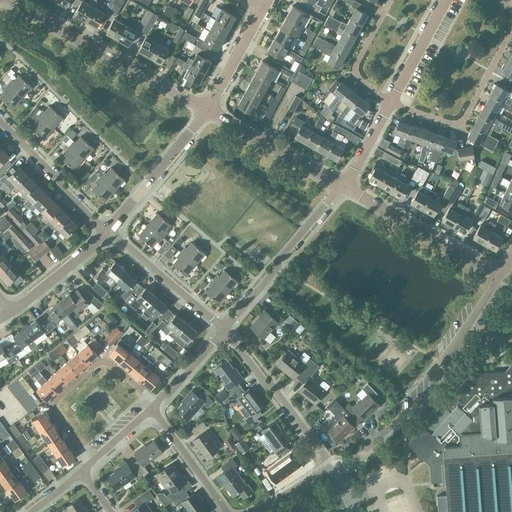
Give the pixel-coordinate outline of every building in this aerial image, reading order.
[(74,15),(75,16),(74,18),(79,21),(80,18),(85,21),(93,7),(96,1),(94,0),(90,0),(88,4),(82,1),(82,0),(75,0),(74,3),(80,6),(74,15)] [(111,0),(105,10),(111,13),(115,6),(118,0),(111,0)] [(111,13),(116,16),(124,0),(118,0),(115,6),(111,13)] [(203,0),(198,10),(203,13),(209,2),(205,0),(203,0)] [(167,17),(172,8),(168,5),(163,14),(167,17)] [(292,6),(286,17),(301,25),(307,14),(292,6)] [(104,13),(93,7),(85,21),(96,27),(104,13)] [(172,8),(167,17),(172,19),(177,10),(172,8)] [(193,10),(189,8),(184,16),(189,19),(193,10)] [(356,8),(350,19),(362,25),(367,15),(356,8)] [(222,9),(215,20),(230,28),(236,17),(222,9)] [(142,32),(153,13),(148,10),(138,30),(142,32)] [(312,11),(309,17),(320,24),(324,18),(312,11)] [(153,13),(142,32),(148,35),(159,16),(153,13)] [(340,22),(329,16),(326,20),(356,36),(362,25),(350,19),(347,25),(340,22)] [(287,32),(295,36),(301,25),(286,17),(280,28),(287,32)] [(117,39),(125,25),(114,19),(106,33),(117,39)] [(128,20),(125,25),(117,39),(122,42),(121,44),(126,47),(127,45),(128,45),(136,31),(130,28),(133,23),(128,20)] [(215,20),(209,31),(224,39),(230,28),(215,20)] [(356,36),(326,20),(324,25),(337,32),(336,34),(340,36),(338,40),(350,47),(356,36)] [(280,28),(274,39),(289,47),(295,36),(287,32),(280,28)] [(174,40),(179,43),(185,32),(180,29),(174,40)] [(311,30),(305,42),(310,44),(316,33),(311,30)] [(224,39),(209,31),(203,42),(217,50),(224,39)] [(156,34),(152,40),(146,37),(138,51),(149,57),(161,37),(156,34)] [(166,40),(161,37),(149,57),(154,60),(153,62),(158,65),(160,63),(161,64),(169,49),(163,46),(166,40)] [(317,37),(315,41),(344,57),(350,47),(338,40),(335,45),(331,43),(330,44),(317,37)] [(283,59),(285,53),(301,62),(304,56),(303,56),(299,53),(289,48),(289,47),(274,39),(268,50),(283,59)] [(195,45),(208,53),(211,47),(198,40),(195,45)] [(344,57),(315,41),(312,45),(323,51),(323,52),(330,56),(327,62),(338,68),(344,57)] [(299,53),(303,56),(310,44),(305,42),(299,53)] [(208,53),(195,45),(192,51),(205,58),(208,53)] [(186,63),(205,73),(211,62),(197,54),(193,61),(189,58),(186,63)] [(173,56),(167,67),(173,70),(176,63),(178,59),(173,56)] [(176,63),(188,69),(185,76),(188,78),(184,85),(189,88),(193,81),(199,84),(205,73),(186,63),(178,59),(176,63)] [(511,61),(509,60),(503,71),(511,75),(511,61)] [(255,73),(270,81),(276,70),(262,62),(255,73)] [(279,71),(291,77),(294,72),(283,65),(279,71)] [(291,77),(290,81),(295,84),(301,73),(299,71),(296,70),(294,72),(291,77)] [(255,73),(249,84),(264,92),(270,81),(255,73)] [(295,84),(301,87),(307,76),(301,73),(295,84)] [(23,97),(27,93),(32,87),(19,75),(13,81),(12,80),(8,85),(22,98),(23,97)] [(307,76),(301,87),(306,90),(312,79),(307,76)] [(327,108),(329,109),(333,112),(342,100),(350,89),(341,82),(340,83),(336,80),(329,90),(336,96),(327,108)] [(264,92),(249,84),(243,95),(258,103),(264,92)] [(496,84),(490,95),(502,101),(506,104),(511,106),(511,99),(505,96),(508,90),(496,84)] [(22,98),(8,85),(3,90),(5,91),(0,96),(0,97),(13,108),(22,98)] [(281,86),(275,98),(280,100),(286,88),(281,86)] [(348,105),(339,116),(344,118),(360,97),(350,89),(342,100),(348,105)] [(258,103),(243,95),(237,106),(252,114),(258,103)] [(490,95),(485,106),(496,112),(502,101),(490,95)] [(302,99),(296,96),(288,109),(294,113),(302,99)] [(360,97),(344,118),(344,119),(354,124),(361,115),(370,104),(360,97)] [(275,98),(269,109),(274,112),(280,100),(275,98)] [(39,115),(53,128),(63,118),(50,106),(44,112),(43,111),(39,115)] [(479,116),(495,125),(498,120),(494,117),(496,112),(485,106),(479,116)] [(274,112),(269,109),(263,120),(268,122),(274,112)] [(329,109),(323,116),(326,118),(328,119),(333,112),(329,109)] [(53,128),(39,115),(34,121),(36,122),(31,128),(44,139),(53,128)] [(321,115),(317,122),(322,125),(326,118),(323,116),(321,115)] [(339,116),(336,122),(340,124),(341,124),(344,119),(344,118),(339,116)] [(479,116),(473,127),(490,135),(493,129),(495,125),(479,116)] [(289,128),(297,132),(294,137),(305,143),(312,130),(313,130),(314,127),(296,117),(289,128)] [(344,119),(341,124),(354,131),(357,125),(354,124),(344,119)] [(511,128),(498,120),(495,125),(503,129),(511,134),(511,132),(511,128)] [(364,121),(361,128),(365,130),(369,123),(364,121)] [(411,125),(399,121),(395,134),(401,136),(396,148),(401,150),(402,151),(403,147),(411,125)] [(312,130),(305,143),(316,149),(323,136),(318,134),(323,125),(322,125),(317,122),(314,127),(313,130),(312,130)] [(341,128),(336,125),(333,130),(338,133),(341,128)] [(405,142),(410,143),(412,140),(418,142),(422,128),(411,125),(405,142)] [(495,125),(493,129),(501,133),(503,129),(495,125)] [(490,135),(473,127),(468,137),(480,144),(480,143),(486,147),(491,136),(490,135)] [(341,128),(338,133),(344,136),(349,139),(352,134),(341,128)] [(422,128),(418,142),(423,144),(420,153),(421,153),(418,161),(423,162),(425,158),(427,151),(434,132),(422,128)] [(323,136),(316,149),(326,155),(338,133),(333,130),(328,139),(323,136)] [(434,132),(427,151),(432,152),(433,153),(435,147),(440,149),(441,149),(445,136),(434,132)] [(338,133),(326,155),(337,161),(345,145),(340,142),(344,136),(338,133)] [(74,141),(74,142),(68,137),(64,141),(67,144),(70,146),(84,159),(94,148),(81,136),(76,142),(74,141)] [(440,149),(439,154),(445,156),(446,151),(452,153),(457,140),(445,136),(441,149),(440,149)] [(67,144),(64,141),(59,146),(63,149),(67,144)] [(396,148),(389,144),(386,149),(398,156),(401,150),(396,148)] [(70,146),(65,151),(66,152),(62,158),(75,170),(84,159),(70,146)] [(465,148),(467,160),(475,165),(472,147),(465,148)] [(0,165),(8,157),(0,148),(0,165)] [(467,160),(465,148),(458,149),(461,168),(463,168),(467,160)] [(402,151),(401,150),(398,156),(404,159),(407,153),(402,151)] [(392,163),(395,158),(385,152),(382,158),(392,163)] [(506,152),(501,162),(506,165),(511,155),(506,152)] [(402,161),(395,158),(392,163),(399,167),(402,161)] [(371,172),(372,173),(369,179),(380,185),(387,172),(389,170),(376,162),(371,172)] [(435,173),(440,175),(443,166),(438,164),(435,173)] [(14,165),(0,178),(12,190),(27,176),(19,167),(17,169),(14,165)] [(416,183),(423,170),(418,167),(411,180),(416,183)] [(496,175),(501,177),(504,169),(500,167),(496,175)] [(105,172),(100,178),(114,190),(124,179),(111,168),(106,174),(105,172)] [(387,172),(380,185),(391,191),(398,178),(392,175),(393,172),(389,170),(387,172)] [(423,170),(416,183),(422,186),(429,173),(423,170)] [(483,171),(481,176),(488,180),(491,174),(483,171)] [(400,199),(401,197),(402,197),(409,184),(404,182),(407,176),(401,172),(398,178),(391,191),(396,194),(395,196),(400,199)] [(92,181),(97,175),(94,173),(89,179),(92,181)] [(441,176),(434,173),(431,178),(437,182),(441,176)] [(496,175),(491,186),(496,188),(501,177),(496,175)] [(27,176),(12,190),(16,194),(20,190),(25,195),(36,184),(27,176)] [(114,190),(100,178),(96,183),(97,184),(92,190),(105,201),(114,190)] [(36,184),(25,195),(29,199),(24,204),(28,208),(29,207),(44,193),(36,184)] [(450,185),(442,198),(448,201),(455,188),(450,185)] [(424,187),(421,192),(418,190),(411,203),(422,209),(432,191),(424,187)] [(448,201),(453,204),(461,191),(455,188),(448,201)] [(432,191),(422,209),(427,212),(426,213),(431,216),(432,214),(433,215),(440,202),(435,199),(438,195),(432,191)] [(511,195),(505,192),(499,204),(511,209),(511,195)] [(52,201),(44,193),(29,207),(33,211),(37,207),(42,211),(52,201)] [(498,202),(486,197),(483,202),(495,208),(498,202)] [(52,201),(42,211),(46,216),(42,219),(46,224),(50,220),(60,209),(52,201)] [(442,223),(447,226),(448,224),(453,226),(464,206),(459,203),(457,208),(451,205),(442,220),(443,221),(442,223)] [(477,219),(485,206),(480,203),(472,216),(477,219)] [(464,206),(453,226),(464,232),(471,220),(466,217),(470,209),(464,206)] [(485,206),(477,219),(483,222),(487,215),(491,209),(485,206)] [(14,222),(19,217),(11,208),(6,213),(14,222)] [(69,218),(60,209),(50,220),(58,228),(59,228),(69,218)] [(157,214),(148,225),(163,237),(167,232),(165,230),(170,225),(157,214)] [(501,215),(497,221),(507,227),(511,221),(501,215)] [(0,228),(2,231),(1,242),(16,229),(5,217),(0,221),(0,228)] [(23,221),(19,217),(14,222),(23,230),(27,226),(22,221),(23,221)] [(59,228),(58,228),(53,233),(57,236),(62,232),(67,237),(78,226),(69,218),(59,228)] [(490,221),(486,228),(480,225),(473,237),(484,244),(491,231),(492,231),(496,224),(490,221)] [(163,237),(148,225),(138,236),(151,247),(156,241),(158,243),(163,237)] [(28,226),(27,226),(23,230),(30,239),(35,234),(28,226)] [(491,231),(484,244),(495,250),(502,237),(492,231),(491,231)] [(19,242),(24,238),(20,234),(15,239),(19,242)] [(42,241),(35,234),(30,239),(36,246),(38,244),(42,241)] [(32,247),(24,238),(19,242),(27,251),(32,247)] [(44,240),(42,241),(38,244),(46,253),(51,249),(44,240)] [(161,245),(165,249),(170,244),(166,240),(161,245)] [(9,251),(1,242),(0,243),(0,258),(4,255),(4,256),(9,251)] [(185,247),(183,248),(181,246),(178,250),(180,252),(195,265),(204,254),(191,243),(186,248),(185,247)] [(38,244),(36,246),(33,248),(41,257),(46,253),(38,244)] [(41,257),(33,248),(29,252),(36,261),(41,257)] [(313,254),(321,259),(325,254),(317,248),(313,254)] [(195,265),(180,252),(176,257),(178,259),(173,265),(186,276),(195,265)] [(12,264),(4,256),(4,255),(0,258),(0,274),(12,265),(12,264)] [(12,265),(0,274),(8,284),(20,274),(19,273),(22,271),(22,265),(17,260),(12,264),(12,265)] [(98,274),(99,275),(98,276),(103,281),(104,279),(106,281),(111,276),(116,281),(126,270),(115,261),(106,272),(102,269),(98,274)] [(214,267),(219,271),(223,266),(219,262),(214,267)] [(130,275),(126,270),(116,281),(127,290),(132,294),(140,284),(135,280),(136,279),(137,277),(132,273),(130,275)] [(217,275),(213,280),(228,292),(237,281),(224,270),(219,276),(217,275)] [(86,271),(82,274),(86,280),(90,278),(86,271)] [(204,280),(199,286),(202,289),(207,283),(204,280)] [(228,292),(213,280),(208,285),(210,286),(205,292),(218,304),(228,292)] [(97,283),(92,288),(103,297),(108,292),(97,283)] [(140,284),(132,294),(125,301),(136,310),(142,303),(147,307),(156,296),(145,287),(145,289),(140,284)] [(69,293),(59,302),(67,313),(78,305),(80,308),(86,303),(78,293),(73,298),(69,293)] [(162,320),(171,311),(166,307),(167,306),(156,296),(147,307),(140,314),(146,319),(152,312),(158,317),(158,316),(162,320)] [(103,304),(95,297),(94,297),(90,301),(99,309),(103,304)] [(51,316),(45,320),(52,329),(58,324),(56,322),(61,317),(66,323),(72,319),(67,313),(59,302),(47,311),(51,316)] [(269,315),(264,311),(251,327),(264,338),(277,323),(279,324),(283,319),(273,310),(269,315)] [(162,320),(163,320),(158,326),(173,338),(186,322),(176,314),(175,315),(171,311),(162,320)] [(117,321),(109,314),(104,319),(113,326),(117,321)] [(290,316),(287,319),(295,326),(298,322),(290,316)] [(36,320),(25,328),(32,340),(43,332),(45,334),(52,329),(45,320),(39,325),(36,320)] [(197,332),(186,322),(173,338),(183,347),(197,332)] [(107,328),(103,334),(106,336),(112,329),(109,326),(106,324),(104,326),(107,328)] [(295,331),(300,335),(305,328),(300,325),(295,331)] [(122,332),(115,326),(105,338),(112,344),(122,332)] [(25,328),(13,336),(16,341),(10,345),(19,359),(16,354),(22,350),(21,347),(26,344),(31,350),(36,346),(32,340),(25,328)] [(84,336),(79,330),(73,335),(78,341),(84,336)] [(66,340),(72,346),(78,341),(73,335),(66,340)] [(142,336),(136,342),(142,347),(148,341),(142,336)] [(120,339),(117,343),(108,354),(119,363),(128,352),(131,348),(120,339)] [(62,344),(56,349),(61,355),(67,350),(72,346),(66,340),(62,344)] [(3,348),(1,343),(0,343),(0,359),(5,357),(10,364),(19,359),(10,345),(3,348)] [(87,363),(97,354),(87,344),(77,353),(87,363)] [(164,349),(174,358),(179,353),(168,344),(164,349)] [(157,360),(162,354),(156,348),(151,354),(157,360)] [(56,349),(49,354),(54,360),(61,355),(56,349)] [(304,364),(288,351),(277,365),(293,378),(297,373),(302,377),(314,362),(309,358),(304,364)] [(139,360),(128,352),(119,363),(130,372),(139,360)] [(87,363),(77,353),(67,362),(76,373),(87,363)] [(171,362),(162,354),(157,360),(166,368),(171,362)] [(139,360),(130,372),(140,380),(149,369),(153,364),(143,355),(139,361),(139,360)] [(227,360),(214,371),(227,388),(225,389),(230,396),(242,387),(238,382),(241,380),(227,360)] [(34,366),(39,373),(45,367),(43,364),(40,361),(34,366)] [(67,362),(56,372),(66,382),(76,373),(67,362)] [(306,381),(298,391),(315,404),(330,385),(324,381),(322,381),(319,385),(310,377),(319,366),(314,362),(302,377),(306,381)] [(149,369),(140,380),(151,389),(160,377),(153,372),(157,367),(153,364),(149,369)] [(434,415),(423,427),(422,426),(423,425),(422,425),(416,434),(415,433),(415,432),(408,442),(422,461),(422,460),(423,459),(430,465),(431,483),(445,482),(445,485),(446,490),(446,495),(436,496),(437,511),(511,511),(511,364),(506,371),(475,374),(475,379),(468,379),(453,395),(442,395),(443,405),(445,407),(440,412),(439,414),(434,415)] [(33,367),(27,372),(32,378),(33,377),(38,373),(39,373),(34,366),(33,367)] [(56,372),(46,381),(56,391),(66,382),(56,372)] [(38,373),(33,377),(41,386),(36,390),(46,401),(56,391),(46,381),(42,376),(41,376),(38,373)] [(13,392),(22,385),(18,379),(8,387),(13,392)] [(344,408),(354,419),(358,423),(363,419),(364,420),(379,406),(373,400),(378,395),(367,383),(362,388),(366,393),(352,407),(349,404),(345,408),(344,408)] [(22,385),(13,392),(17,398),(26,390),(22,385)] [(242,387),(230,396),(223,401),(227,406),(232,402),(234,405),(240,401),(244,406),(240,409),(246,418),(250,415),(251,416),(262,407),(249,389),(245,392),(242,387)] [(327,392),(335,399),(340,394),(332,387),(327,392)] [(30,395),(26,390),(17,398),(21,403),(30,395)] [(198,396),(192,391),(177,410),(189,420),(203,404),(207,407),(213,401),(202,391),(198,396)] [(34,401),(30,395),(21,403),(25,408),(34,401)] [(329,395),(319,406),(323,411),(334,400),(329,395)] [(34,401),(25,408),(29,413),(38,406),(34,401)] [(341,404),(336,409),(339,412),(324,427),(338,442),(358,423),(354,419),(344,408),(345,408),(341,404)] [(32,421),(36,427),(33,429),(36,435),(40,432),(51,424),(44,413),(32,421)] [(284,444),(290,440),(275,421),(262,431),(275,449),(273,450),(278,456),(288,449),(284,444)] [(195,436),(207,427),(203,422),(192,430),(195,436)] [(17,438),(22,434),(14,424),(9,428),(17,438)] [(59,436),(51,424),(40,432),(47,444),(59,436)] [(0,435),(3,440),(10,436),(3,426),(0,428),(0,435)] [(219,449),(206,431),(193,441),(202,452),(204,451),(208,457),(219,449)] [(23,433),(22,434),(17,438),(22,444),(28,440),(23,433)] [(67,447),(59,436),(47,444),(55,455),(67,447)] [(230,438),(225,441),(229,448),(226,451),(229,455),(238,450),(230,438)] [(236,444),(238,447),(245,443),(242,439),(236,444)] [(12,451),(18,447),(13,440),(7,445),(12,451)] [(33,447),(28,440),(22,444),(27,451),(33,447)] [(146,445),(134,454),(139,460),(134,463),(142,475),(144,477),(150,473),(144,465),(162,453),(154,442),(147,447),(146,445)] [(23,454),(18,447),(12,451),(16,458),(23,454)] [(67,447),(55,455),(63,467),(75,459),(67,447)] [(300,465),(288,449),(278,456),(281,461),(267,471),(276,483),(300,465)] [(38,467),(45,462),(39,455),(33,460),(38,467)] [(0,476),(10,470),(2,459),(0,459),(0,476)] [(248,485),(247,486),(234,468),(238,465),(233,459),(221,468),(225,473),(219,477),(233,496),(239,492),(244,499),(253,492),(248,485)] [(28,473),(34,469),(29,462),(23,467),(28,473)] [(49,469),(45,462),(38,467),(43,474),(49,469)] [(129,467),(126,464),(107,478),(116,491),(134,478),(136,480),(142,475),(134,463),(129,467)] [(16,465),(10,470),(0,476),(0,480),(6,489),(24,476),(16,465)] [(163,480),(172,492),(167,496),(164,493),(159,493),(157,495),(165,506),(173,501),(186,491),(182,486),(185,484),(172,466),(160,475),(164,480),(163,480)] [(28,473),(34,482),(41,478),(34,469),(28,473)] [(26,492),(18,481),(6,489),(15,501),(26,492)] [(436,486),(437,496),(446,495),(446,490),(445,485),(436,486)] [(150,491),(147,494),(135,502),(138,507),(133,510),(134,511),(154,511),(148,503),(155,498),(150,491)] [(190,497),(186,491),(173,501),(177,507),(183,502),(189,511),(208,511),(195,493),(190,497)] [(87,511),(79,499),(67,507),(69,511),(87,511)]
